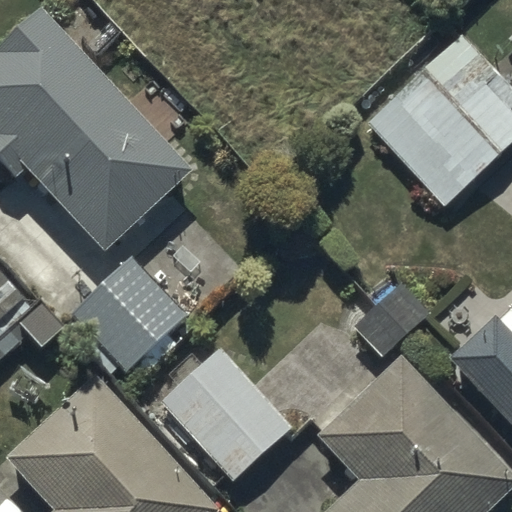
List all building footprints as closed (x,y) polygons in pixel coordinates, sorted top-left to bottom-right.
[(166,0),(203,40),(247,0),(166,0)] [(336,0),(363,28),(392,0),(336,0)] [(22,166),(101,252),(190,170),(38,4),(0,38),(0,164),(11,176),(22,166)] [(511,96),(458,38),(368,121),(444,202),(511,138),(511,113),(508,110),(511,106),(511,96)] [(126,258),(69,314),(125,372),(182,316),(126,258)] [(30,317),(0,284),(0,339),(11,330),(41,363),(64,342),(37,311),(30,317)] [(405,290),(353,337),(380,367),(432,321),(405,290)] [(511,335),(491,313),(444,356),(511,428),(511,335)] [(230,480),(289,427),(216,348),(158,402),(230,480)] [(511,478),(396,354),(310,433),(354,480),(319,511),(481,511),(511,484),(511,478)] [(213,511),(216,509),(90,374),(2,455),(52,510),(50,511),(213,511)]
